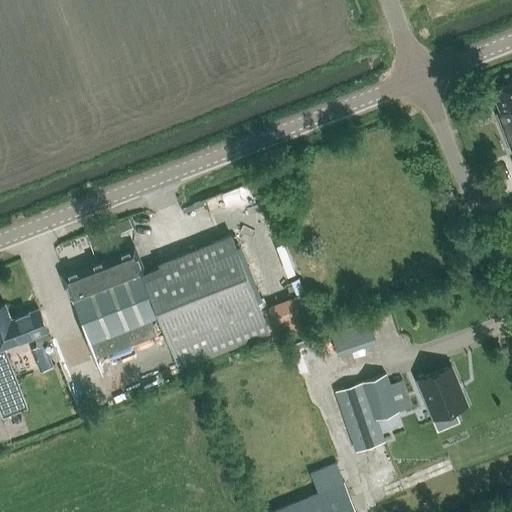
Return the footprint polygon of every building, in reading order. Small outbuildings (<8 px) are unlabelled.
[(510,155),(511,153),(511,84),(491,92),(500,115),(495,117),(510,155)] [(487,107),(478,110),(481,120),(491,116),(487,107)] [(156,334),(150,318),(159,315),(180,367),(269,332),(231,235),(159,263),(160,267),(143,274),(74,301),(85,330),(62,338),(70,359),(94,350),(97,357),(156,334)] [(127,253),(126,249),(83,266),(66,273),(67,277),(65,277),(74,301),(143,274),(134,250),(127,253)] [(298,294),(260,309),(269,332),(272,338),(310,323),(298,294)] [(28,407),(5,347),(34,336),(36,340),(48,336),(46,331),(48,330),(40,308),(11,319),(6,304),(0,306),(0,408),(3,417),(28,407)] [(327,330),(335,352),(374,339),(367,317),(327,330)] [(53,366),(44,342),(31,347),(40,371),(53,366)] [(429,406),(437,403),(442,414),(467,403),(451,365),(426,376),(429,384),(421,388),(429,406)] [(356,450),(385,440),(377,417),(412,405),(403,379),(390,384),(386,372),(335,390),(356,450)] [(268,511),(357,511),(345,480),(268,511)]
